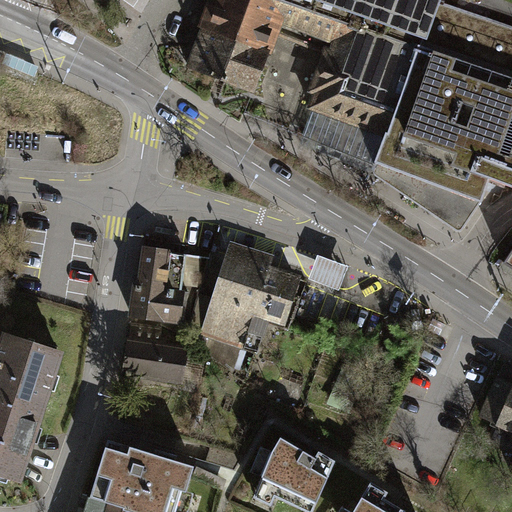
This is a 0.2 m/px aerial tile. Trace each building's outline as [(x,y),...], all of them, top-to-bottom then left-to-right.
[(316,91),(310,107),(386,134),(419,42),(421,34),(324,0),(214,0),(206,25),(268,48),(273,33),(324,51),(310,89),(316,91)] [(324,0),(421,34),(433,0),(324,0)] [(511,26),(438,0),(433,0),(421,34),(419,42),(386,134),(375,163),(371,173),(455,232),(479,200),(483,189),(500,195),(504,183),(511,185),(511,26)] [(511,0),(438,0),(511,26),(511,0)] [(253,91),(268,48),(206,25),(190,68),(253,91)] [(375,163),(386,134),(310,107),(296,147),(371,173),(375,163)] [(511,248),(503,262),(511,268),(511,248)] [(136,283),(132,315),(184,321),(187,291),(181,290),(185,254),(144,249),(140,284),(136,283)] [(201,278),(204,257),(191,255),(188,276),(201,278)] [(343,267),(314,256),(305,279),(335,290),(343,267)] [(251,323),(254,311),(267,270),(229,258),(208,326),(212,336),(243,345),(251,323)] [(294,278),(267,270),(254,311),(281,320),(294,278)] [(160,328),(133,323),(125,372),(180,380),(185,348),(164,345),(165,338),(159,337),(160,328)] [(263,327),(251,323),(243,345),(256,349),(263,327)] [(5,335),(0,351),(0,471),(19,477),(56,352),(5,335)] [(496,422),(488,439),(511,451),(511,368),(504,363),(479,414),(496,422)] [(314,457),(279,438),(271,448),(253,497),(270,506),(273,496),(307,511),(312,511),(334,460),(318,450),(314,457)] [(108,439),(89,496),(122,507),(137,511),(172,511),(180,489),(185,490),(193,466),(175,460),(176,455),(156,448),(154,454),(108,439)] [(387,491),(370,482),(351,511),(405,511),(383,499),(387,491)] [(83,511),(120,511),(122,507),(89,496),(83,511)]
